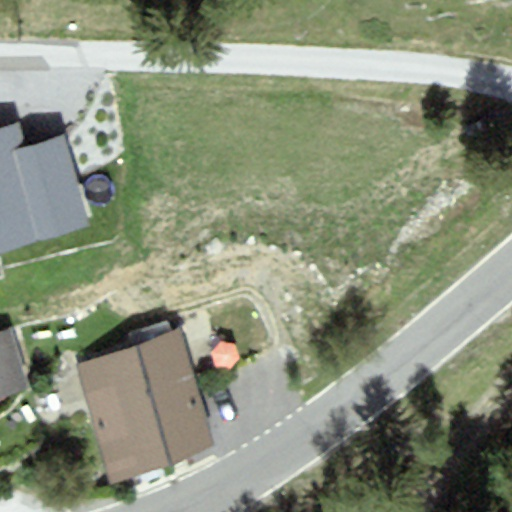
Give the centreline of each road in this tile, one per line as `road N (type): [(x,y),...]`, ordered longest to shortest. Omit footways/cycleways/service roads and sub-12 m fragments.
road 1 (residential): [(511,94),(408,64),(0,65)]
road 2 (tertiary): [(511,266),(292,450),(168,511)]
